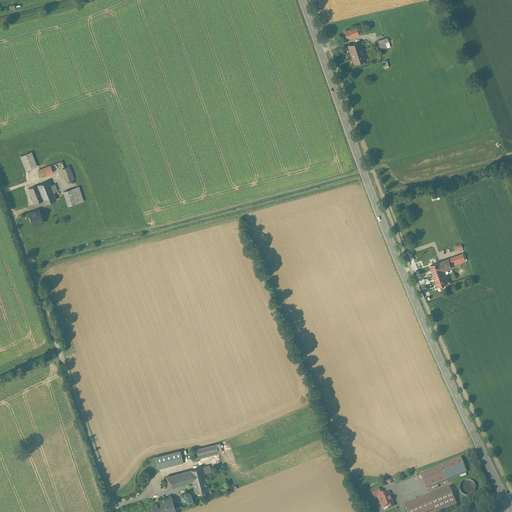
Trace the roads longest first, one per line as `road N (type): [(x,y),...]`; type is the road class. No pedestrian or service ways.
road 1 (secondary): [(301,0),(402,271),(504,498)]
road 2 (residential): [(0,174),(117,511)]
